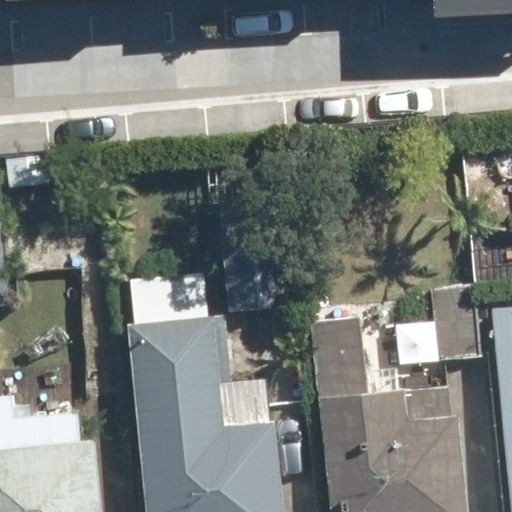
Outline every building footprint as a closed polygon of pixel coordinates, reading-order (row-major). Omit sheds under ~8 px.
[(511,0),(0,0),(0,38),(451,12),(453,44),(511,40),(511,0)] [(0,157),(0,177),(1,186),(59,180),(56,151),(0,157)] [(222,307),(282,303),(277,204),(217,208),(222,307)] [(430,287),(436,357),(474,354),(468,284),(430,287)] [(511,511),(511,305),(488,308),(507,511),(511,511)] [(308,318),(325,511),(462,511),(454,409),(447,410),(444,381),(363,388),(357,314),(308,318)] [(131,360),(145,511),(278,511),(266,375),(215,380),(213,353),(131,360)] [(0,511),(101,511),(93,436),(76,438),(73,412),(34,416),(31,390),(0,393),(0,511)]
